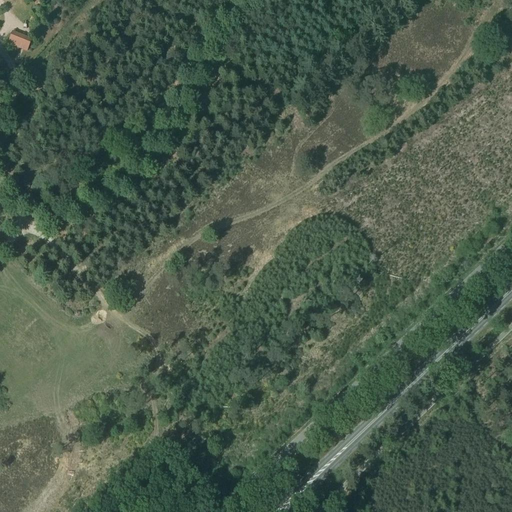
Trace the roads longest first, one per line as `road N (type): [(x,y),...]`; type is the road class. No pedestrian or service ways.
road 1 (unclassified): [(221,511),(511,237)]
road 2 (track): [(252,0),(199,57),(154,151),(127,183),(66,215),(21,226)]
road 3 (primary): [(279,511),(511,290)]
